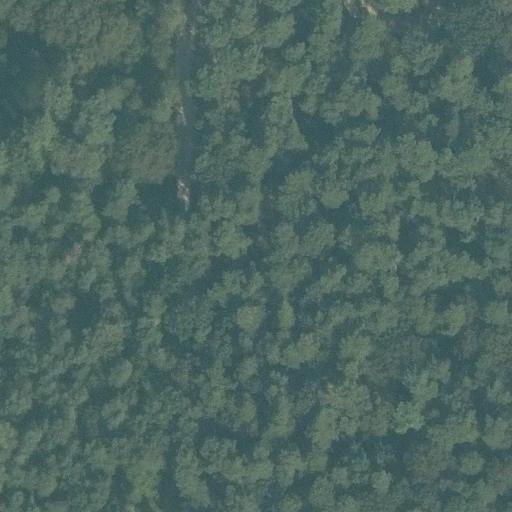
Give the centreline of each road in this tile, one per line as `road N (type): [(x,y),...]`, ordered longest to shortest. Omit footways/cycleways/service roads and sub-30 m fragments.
road 1 (track): [(171,511),(174,96),(184,10),(198,0)]
road 2 (track): [(386,0),(511,52)]
